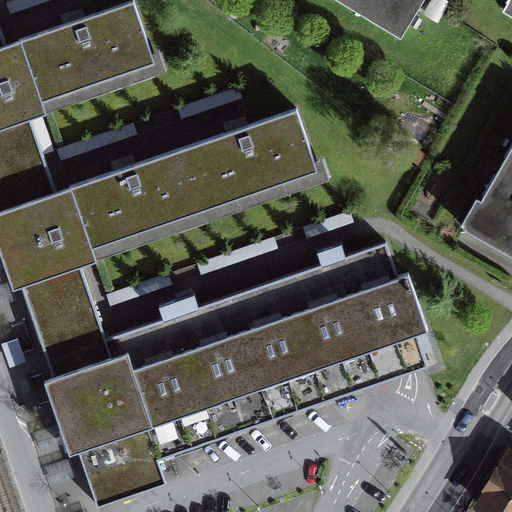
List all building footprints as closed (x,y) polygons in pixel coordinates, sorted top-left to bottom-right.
[(130,0),(78,18),(18,39),(40,100),(155,61),(133,0),(130,0)] [(422,0),(335,0),(399,39),(422,0)] [(5,43),(0,28),(0,167),(43,153),(30,117),(44,112),(40,100),(18,39),(5,43)] [(297,107),(241,126),(130,164),(69,185),(90,247),(318,168),(297,107)] [(511,142),(465,226),(511,252),(511,142)] [(56,190),(43,153),(0,167),(0,248),(13,287),(21,284),(41,342),(47,357),(106,337),(101,320),(81,263),(94,259),(90,247),(69,185),(56,190)] [(179,312),(106,337),(47,357),(49,364),(53,375),(125,350),(150,423),(78,448),(90,482),(97,504),(166,480),(158,457),(409,371),(428,364),(417,332),(428,328),(408,270),(397,274),(386,240),(179,312)] [(70,450),(78,448),(150,423),(125,350),(53,375),(44,378),(70,450)] [(511,511),(511,452),(481,504),(494,511),(511,511)]
